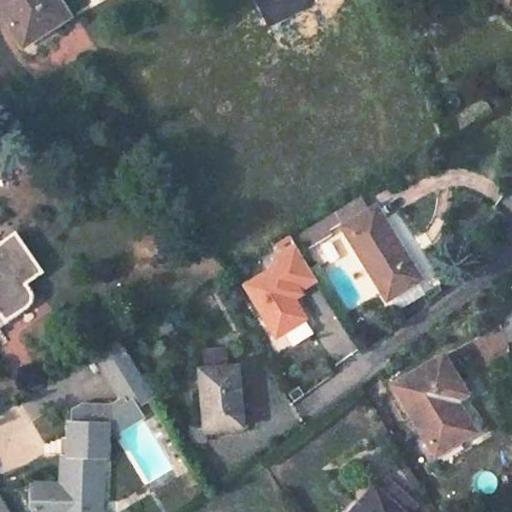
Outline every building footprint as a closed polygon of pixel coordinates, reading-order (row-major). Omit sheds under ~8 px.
[(0,0),(0,7),(23,43),(63,18),(51,0),(0,0)] [(61,0),(51,0),(63,18),(70,13),(61,0)] [(376,75),(351,12),(307,33),(333,95),(376,75)] [(463,129),(495,109),(489,99),(457,119),(463,129)] [(376,205),(343,226),(386,298),(420,277),(376,205)] [(339,206),(296,233),(302,244),(345,217),(339,206)] [(0,309),(6,319),(25,305),(26,303),(28,302),(29,299),(30,297),(30,295),(30,292),(29,290),(28,288),(24,282),(41,270),(15,232),(0,242),(0,309)] [(299,289),(316,279),(296,245),(278,256),(282,262),(245,285),(267,320),(274,315),(283,331),(306,317),(291,294),(299,289)] [(294,297),(302,292),(299,289),(291,294),(294,297)] [(165,313),(142,328),(151,343),(174,328),(165,313)] [(283,331),(274,315),(267,320),(277,335),(283,331)] [(118,343),(95,358),(114,392),(138,377),(118,343)] [(198,364),(224,362),(223,346),(197,348),(198,364)] [(443,355),(393,385),(435,454),(474,431),(455,400),(467,393),(443,355)] [(238,365),(200,369),(206,429),(243,425),(238,365)] [(138,377),(114,392),(119,401),(127,415),(151,400),(138,377)] [(67,456),(62,455),(61,486),(54,486),(51,483),(33,482),(32,506),(37,511),(100,511),(103,457),(105,457),(105,443),(112,443),(135,429),(127,415),(119,401),(108,407),(80,406),(72,414),(72,425),(68,425),(67,456)] [(407,497),(419,489),(401,465),(389,473),(407,497)] [(403,511),(374,485),(349,511),(403,511)]
